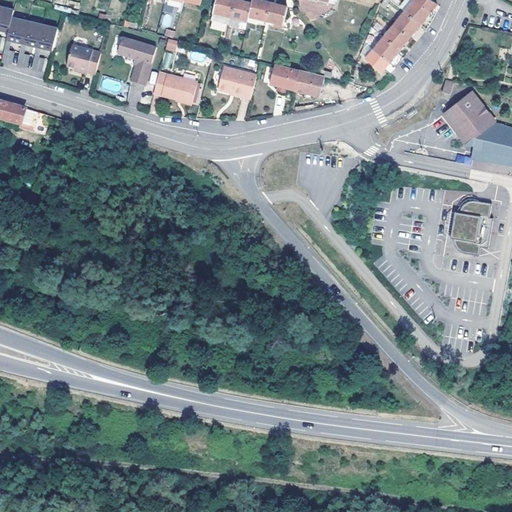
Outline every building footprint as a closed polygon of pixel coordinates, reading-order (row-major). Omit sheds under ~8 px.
[(163,0),(162,5),(174,8),(179,9),(182,1),(181,0),(163,0)] [(216,0),(211,19),(228,23),(233,0),(216,0)] [(233,0),(228,23),(227,26),(244,30),(251,4),(235,0),(233,0)] [(268,4),(254,0),(251,0),(251,4),(244,30),(260,33),(264,20),(268,4)] [(411,0),(402,11),(417,24),(428,11),(435,3),(431,1),(429,0),(411,0)] [(268,4),(264,20),(281,25),(286,8),(268,4)] [(0,27),(7,29),(10,17),(12,9),(0,6),(0,27)] [(392,24),(408,36),(412,31),(417,24),(402,11),(392,24)] [(56,27),(10,17),(7,29),(6,32),(4,39),(8,40),(9,37),(20,40),(20,42),(24,43),(24,41),(36,43),(35,45),(39,46),(39,44),(51,46),(56,27)] [(392,24),(382,37),(397,49),(402,43),(408,36),(392,24)] [(116,51),(120,52),(133,57),(137,58),(135,63),(134,63),(128,79),(141,84),(155,46),(125,35),(123,34),(116,51)] [(397,49),(382,37),(367,55),(377,63),(382,58),(387,62),(397,49)] [(169,38),(165,49),(174,52),(178,41),(169,38)] [(8,40),(4,39),(0,55),(0,60),(6,62),(10,50),(6,49),(8,40)] [(24,43),(20,42),(14,64),(22,65),(25,53),(21,52),(24,43)] [(69,54),(89,60),(92,50),(92,49),(72,43),(69,54)] [(39,46),(35,45),(29,67),(37,68),(40,56),(36,55),(39,46)] [(89,60),(96,62),(99,52),(92,50),(89,60)] [(192,51),(190,59),(204,62),(206,54),(192,51)] [(87,70),(89,60),(69,54),(67,63),(77,66),(77,69),(86,72),(87,70)] [(93,72),(96,62),(89,60),(87,70),(93,72)] [(316,94),(322,77),(311,73),(274,64),(269,83),(278,85),(287,87),(316,94)] [(250,99),(256,73),(223,66),(218,88),(230,91),(242,94),(242,97),(250,99)] [(157,70),(151,91),(175,96),(175,95),(190,99),(195,79),(157,70)] [(450,82),(443,80),(440,91),(447,93),(450,82)] [(455,133),(464,143),(494,121),(486,111),(470,91),(441,114),(455,133)] [(511,92),(505,91),(503,99),(511,110),(511,109),(511,92)] [(486,111),(494,121),(496,123),(511,110),(503,99),(486,111)] [(18,127),(29,129),(33,115),(22,112),(23,105),(12,102),(5,101),(0,117),(19,123),(18,127)] [(494,121),(464,143),(473,144),(470,156),(511,164),(511,126),(496,123),(494,121)] [(457,155),(456,162),(471,164),(472,157),(457,155)] [(462,211),(457,210),(450,236),(454,237),(452,245),(453,247),(455,250),(458,252),(462,254),(479,257),(481,248),(489,250),(494,220),(490,219),(494,205),(474,200),(470,201),(467,202),(464,205),(463,206),(462,211)]
